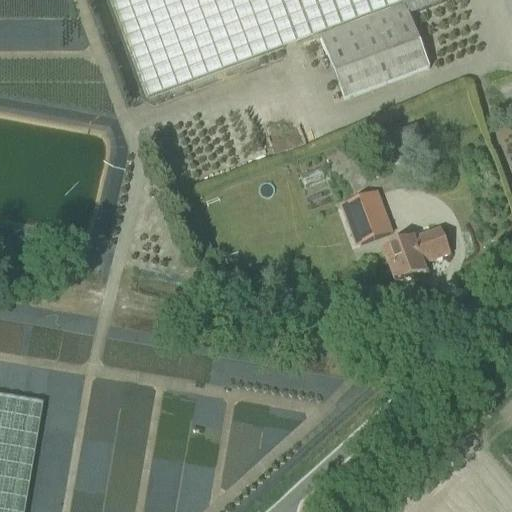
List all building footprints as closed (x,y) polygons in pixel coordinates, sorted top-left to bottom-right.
[(109,0),(147,101),(405,5),(410,17),(448,3),(446,0),(109,0)] [(321,38),(345,103),(428,72),(404,7),(321,38)] [(374,144),(381,164),(423,148),(416,128),(374,144)] [(321,173),(308,179),(311,186),(324,181),(321,173)] [(387,222),(351,235),(356,249),(392,236),(387,222)] [(383,253),(395,287),(426,275),(423,268),(450,257),(441,232),(383,253)] [(0,511),(24,511),(43,406),(0,398),(0,511)]
